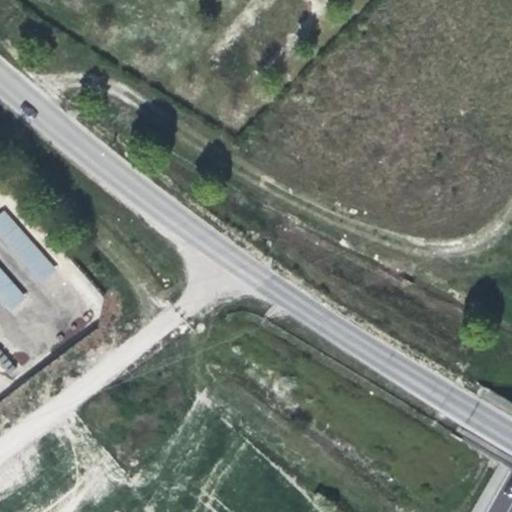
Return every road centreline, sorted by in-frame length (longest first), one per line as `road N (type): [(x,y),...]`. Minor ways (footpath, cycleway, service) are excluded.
road 1 (tertiary): [(511,439),(218,256),(0,76)]
road 2 (track): [(240,270),(69,399)]
